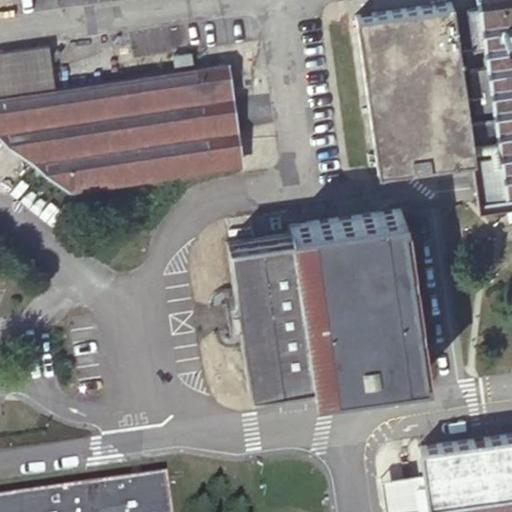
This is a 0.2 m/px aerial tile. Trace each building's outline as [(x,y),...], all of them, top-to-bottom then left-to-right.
[(511,0),(472,0),(473,9),(461,11),(467,49),(478,47),(482,71),(465,73),(471,113),(487,111),(489,120),(464,124),(445,0),(355,13),(378,170),(467,158),(474,200),(475,207),(511,201),(511,0)] [(0,93),(53,86),(47,43),(0,49),(0,93)] [(234,166),(219,62),(53,86),(0,93),(0,136),(69,190),(234,166)] [(424,373),(402,207),(291,222),(292,229),(226,237),(246,391),(313,382),(314,388),(424,373)] [(511,511),(511,434),(417,449),(426,511),(511,511)] [(161,511),(157,483),(0,505),(0,511),(161,511)]
